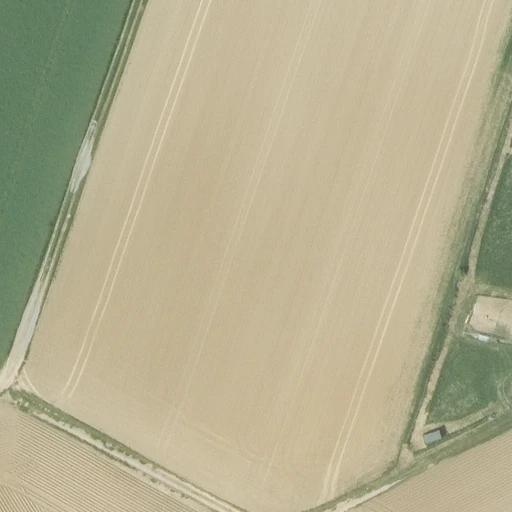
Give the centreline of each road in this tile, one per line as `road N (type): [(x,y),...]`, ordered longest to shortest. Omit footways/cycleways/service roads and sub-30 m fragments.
road 1 (track): [(0,401),(138,0)]
road 2 (track): [(0,407),(35,417),(212,511)]
road 3 (track): [(337,511),(511,423)]
